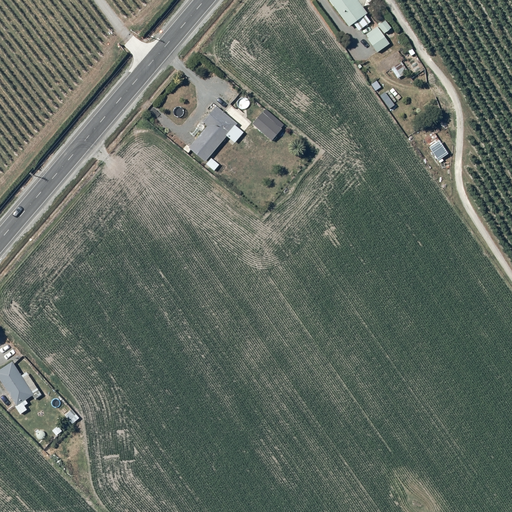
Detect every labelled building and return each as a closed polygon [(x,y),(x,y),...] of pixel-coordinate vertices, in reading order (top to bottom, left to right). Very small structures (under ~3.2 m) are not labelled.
[(354,23),(359,31),(372,21),(367,13),(357,0),(329,0),(348,26),(353,22),(354,23)] [(391,28),(385,19),(378,25),(384,33),(391,28)] [(389,44),(378,26),(365,35),(377,52),(389,44)] [(407,72),(401,61),(391,67),(397,78),(407,72)] [(432,100),(424,89),(412,98),(421,109),(432,100)] [(225,113),(216,106),(203,121),(208,125),(189,148),(205,161),(227,135),(235,142),(251,124),(230,106),(225,113)] [(448,153),(434,131),(423,137),(437,160),(448,153)] [(219,161),(218,163),(212,158),(206,164),(219,176),(224,170),(226,167),(219,161)] [(33,394),(12,362),(0,369),(0,379),(17,405),(33,394)]
